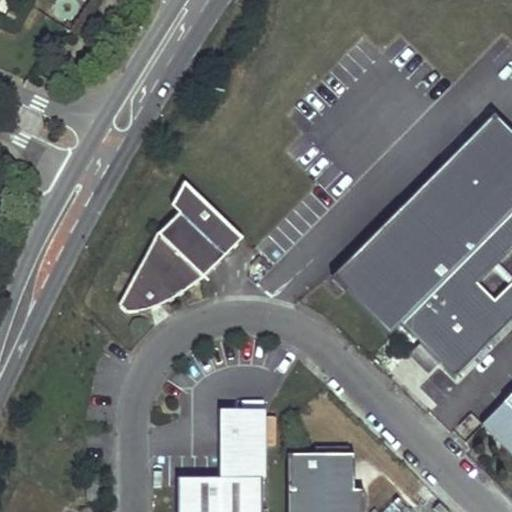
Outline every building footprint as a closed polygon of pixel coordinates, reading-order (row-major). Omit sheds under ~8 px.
[(511,138),(486,115),(325,273),(383,332),(393,323),(448,373),(511,306),(511,138)] [(236,234),(181,180),(164,200),(171,209),(165,214),(149,227),(115,300),(124,311),(137,315),(142,315),(147,313),(164,300),(236,234)] [(511,385),(478,422),(511,455),(511,385)] [(261,511),(261,417),(226,417),(225,417),(223,419),(222,420),(222,421),(222,423),(222,483),(182,483),(181,483),(180,483),(179,484),(178,484),(178,486),(177,488),(177,511),(261,511)] [(313,453),(313,462),(286,462),(286,511),(362,511),(362,497),(347,497),(347,453),(313,453)] [(86,474),(86,501),(99,501),(99,474),(86,474)]
